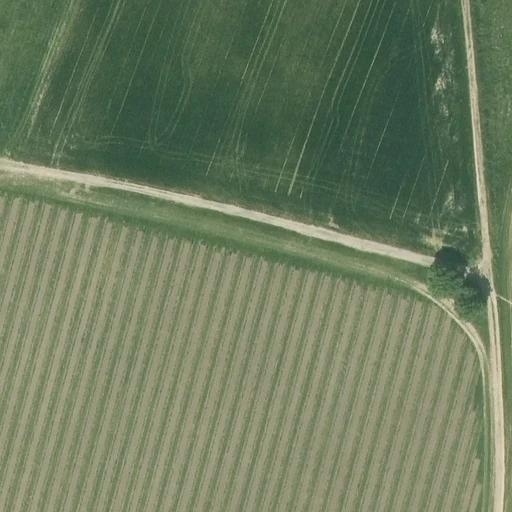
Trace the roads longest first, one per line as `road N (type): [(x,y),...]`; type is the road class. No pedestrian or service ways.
road 1 (track): [(487,277),(172,193),(0,163)]
road 2 (track): [(486,254),(463,0)]
road 3 (track): [(493,511),(500,446),(487,277)]
